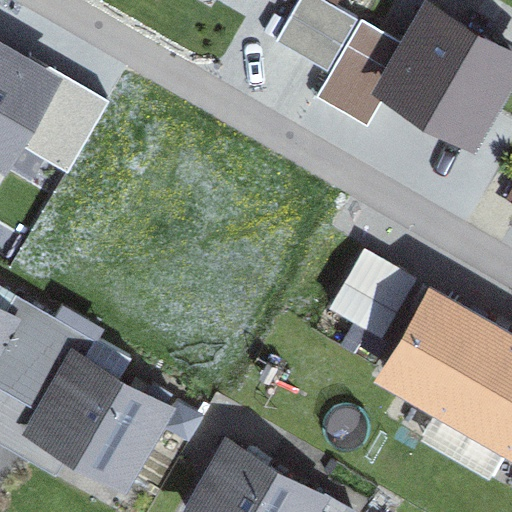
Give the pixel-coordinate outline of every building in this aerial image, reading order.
[(511,60),(511,39),(442,0),(423,0),(381,75),(474,127),(511,60)] [(0,28),(0,160),(15,168),(24,147),(75,170),(116,82),(0,28)] [(365,241),(330,303),(384,334),(420,272),(365,241)] [(511,357),(511,335),(432,290),(386,370),(475,422),(511,357)] [(0,381),(12,388),(42,335),(52,318),(16,296),(6,314),(0,310),(0,381)] [(162,404),(81,358),(91,340),(52,318),(42,335),(12,388),(46,408),(36,426),(121,475),(162,404)] [(511,357),(475,422),(511,443),(511,357)] [(304,511),(316,493),(231,444),(191,511),(304,511)]
